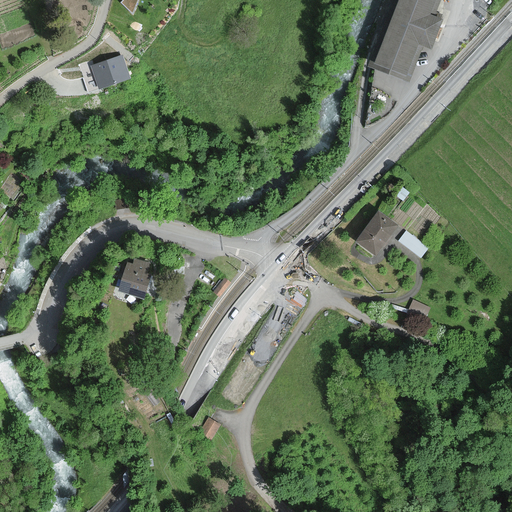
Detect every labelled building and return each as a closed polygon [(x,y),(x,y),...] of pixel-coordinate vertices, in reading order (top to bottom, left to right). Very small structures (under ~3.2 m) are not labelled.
[(124,0),(122,2),(133,14),(138,0),(124,0)] [(398,0),(375,65),(410,78),(421,46),(433,51),(445,18),(434,14),(438,0),(398,0)] [(123,55),(93,65),(101,88),(130,78),(123,55)] [(26,207),(19,203),(14,210),(21,215),(26,207)] [(379,210),(358,238),(362,242),(378,253),(399,224),(381,212),(379,210)] [(398,241),(422,258),(429,247),(405,230),(398,241)] [(151,263),(135,259),(134,264),(127,262),(123,276),(124,276),(119,291),(144,298),(152,274),(148,272),(151,263)] [(219,296),(230,283),(225,279),(214,292),(219,296)] [(426,313),(430,305),(413,298),(410,306),(426,313)] [(201,434),(212,440),(220,426),(209,419),(201,434)]
